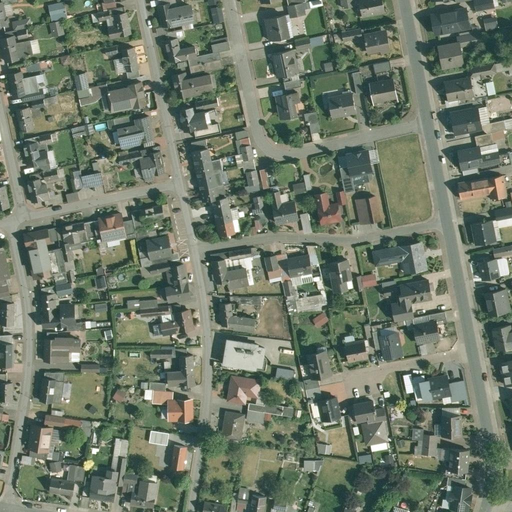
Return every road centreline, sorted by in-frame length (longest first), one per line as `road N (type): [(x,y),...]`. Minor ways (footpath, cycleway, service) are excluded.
road 1 (residential): [(230,0),(256,134),(265,143),(295,153),(429,124)]
road 2 (residential): [(9,221),(31,351),(7,510)]
road 3 (residential): [(193,249),(207,364),(192,511)]
road 4 (residential): [(193,249),(272,237),(354,241),(448,221)]
road 5 (residential): [(140,0),(179,184)]
road 6 (residential): [(22,218),(179,184)]
road 7 (residential): [(474,351),(494,455),(489,506)]
road 8 (residential): [(448,221),(474,351)]
road 9 (residential): [(474,351),(369,372),(354,388)]
road 10 (residential): [(404,0),(429,124)]
